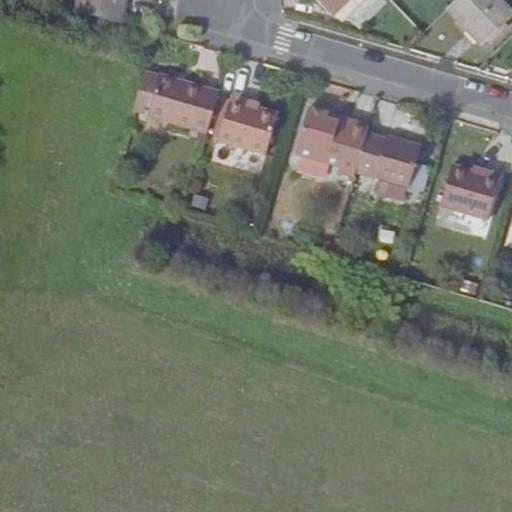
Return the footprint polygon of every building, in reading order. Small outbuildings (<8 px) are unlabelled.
[(82,0),(82,5),(128,18),(131,0),(82,0)] [(323,0),(334,11),(345,0),(323,0)] [(486,43),(511,19),(511,10),(502,0),(459,0),(451,8),(486,43)] [(200,37),(202,28),(185,24),(183,33),(200,37)] [(211,130),(223,89),(163,71),(163,72),(148,68),(137,106),(151,111),(151,112),(204,127),(211,130)] [(235,92),(222,137),(271,152),(284,110),(262,104),(251,101),(252,97),(235,92)] [(359,169),(371,130),(373,122),(312,104),(298,151),(343,163),(341,169),(358,174),(359,169)] [(200,141),(207,142),(211,130),(204,127),(200,141)] [(425,143),(391,133),(390,136),(371,130),(359,169),(378,174),(412,184),(425,143)] [(489,216),(503,171),(488,167),(487,171),(476,167),(456,162),(444,203),(489,216)]
